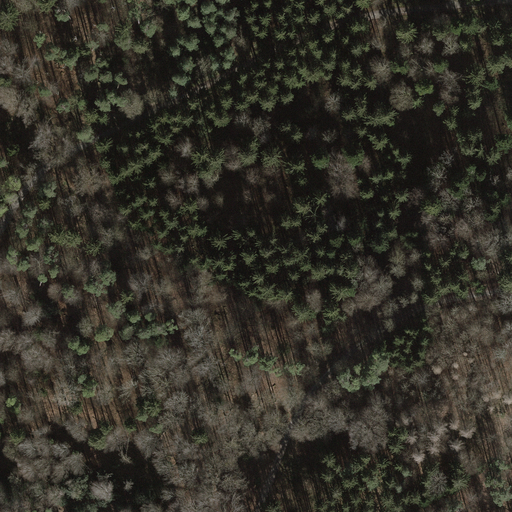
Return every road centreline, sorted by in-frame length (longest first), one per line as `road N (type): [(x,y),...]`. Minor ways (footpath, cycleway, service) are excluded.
road 1 (track): [(0,235),(37,174),(64,153),(331,28),(511,4)]
road 2 (track): [(511,289),(409,311),(353,349),(311,390),(256,511)]
